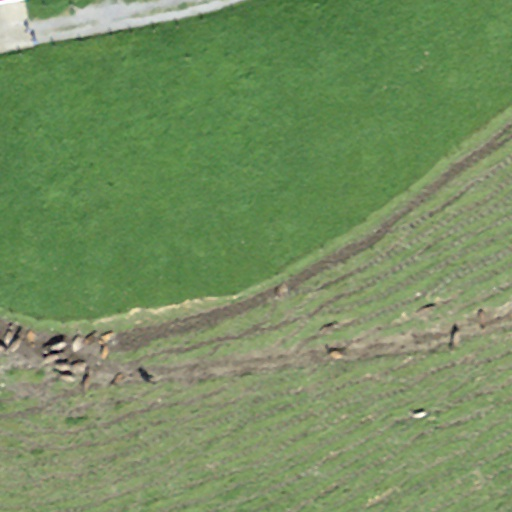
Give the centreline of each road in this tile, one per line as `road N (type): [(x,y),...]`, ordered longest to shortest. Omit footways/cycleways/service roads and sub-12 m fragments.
road 1 (track): [(0,343),(71,361),(210,364),(511,307)]
road 2 (track): [(181,0),(0,34)]
